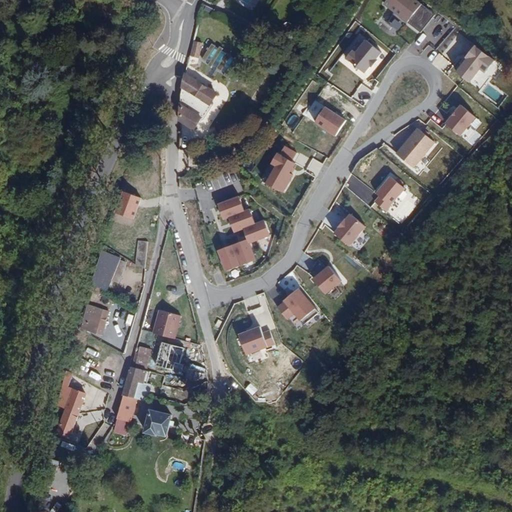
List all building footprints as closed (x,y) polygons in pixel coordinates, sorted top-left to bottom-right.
[(254,11),(258,0),(239,0),(238,3),(254,11)] [(306,0),(319,9),(325,0),(306,0)] [(406,23),(421,5),(414,0),(387,0),(383,5),(406,23)] [(421,5),(408,23),(420,32),(434,14),(421,5)] [(193,41),(189,57),(199,60),(203,43),(193,41)] [(376,60),(382,53),(365,41),(355,52),(352,51),(346,60),(364,74),(369,67),(372,68),(377,62),(376,60)] [(210,44),(201,62),(225,74),(234,56),(210,44)] [(433,65),(443,72),(450,62),(437,53),(438,52),(428,45),(421,55),(434,64),(433,65)] [(466,61),(456,74),(469,84),(480,70),(484,74),(494,62),(474,46),(464,58),(466,61)] [(179,94),(179,120),(194,128),(200,117),(203,118),(212,104),(210,103),(216,94),(184,74),(179,94)] [(459,137),(475,118),(460,105),(444,124),(459,137)] [(346,121),(325,107),(314,124),(335,137),(346,121)] [(415,169),(436,143),(417,128),(396,154),(415,169)] [(289,174),(295,164),(276,153),(270,163),(276,167),(266,185),(283,194),(293,176),(289,174)] [(386,212),(405,189),(389,176),(374,194),(377,197),(374,202),(386,212)] [(139,199),(119,191),(111,212),(132,220),(139,199)] [(227,219),(245,212),(239,197),(217,206),(223,221),(227,219)] [(243,230),(256,224),(249,209),(245,212),(227,219),(234,234),(243,230)] [(349,247),(365,227),(349,214),(333,235),(349,247)] [(243,230),(246,240),(248,244),(270,236),(264,221),(256,224),(243,230)] [(246,240),(233,245),(241,266),(255,261),(248,244),(246,240)] [(145,267),(147,241),(137,241),(136,267),(145,267)] [(233,245),(217,251),(225,272),(241,266),(233,245)] [(106,251),(98,274),(113,280),(121,257),(106,251)] [(325,295),(341,282),(328,266),(312,280),(325,295)] [(300,322),(316,309),(299,288),(276,307),(287,320),(294,315),(300,322)] [(92,305),(84,330),(97,334),(98,332),(102,334),(104,327),(100,326),(105,309),(92,305)] [(180,314),(159,308),(153,331),(174,336),(180,314)] [(261,308),(251,309),(252,324),(262,323),(261,308)] [(245,357),(275,345),(270,330),(262,333),(260,327),(237,336),(245,357)] [(162,339),(157,362),(182,368),(184,360),(180,359),(184,344),(162,339)] [(135,352),(130,370),(137,372),(142,373),(144,373),(149,356),(135,352)] [(137,372),(130,370),(124,395),(135,397),(139,382),(135,381),(137,372)] [(73,390),(58,433),(69,437),(85,394),(73,390)] [(135,397),(124,395),(118,419),(129,422),(135,397)] [(172,415),(151,410),(146,432),(158,435),(159,432),(167,434),(172,415)] [(252,431),(258,421),(246,413),(240,423),(252,431)] [(129,422),(118,419),(115,430),(128,433),(131,422),(129,422)] [(80,457),(67,454),(66,459),(79,463),(80,457)]
